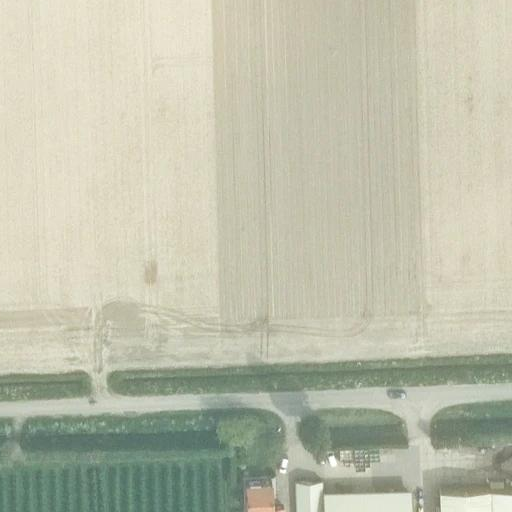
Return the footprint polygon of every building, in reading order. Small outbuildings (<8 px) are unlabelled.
[(272,469),(274,448),(258,446),(256,468),(272,469)] [(282,511),(282,508),(271,508),(271,481),(245,482),(245,511),(252,511),(258,511),(257,511),(282,511)] [(319,511),(320,482),(294,483),(294,511),(319,511)] [(511,511),(511,484),(487,485),(488,511),(511,511)] [(488,511),(487,485),(438,487),(438,511),(488,511)] [(411,511),(412,497),(322,498),(322,511),(411,511)]
